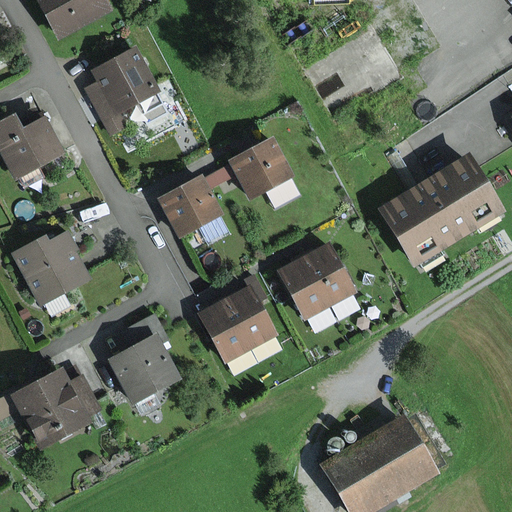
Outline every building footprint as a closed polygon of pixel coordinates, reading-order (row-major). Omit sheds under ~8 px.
[(97,0),(43,0),(59,31),(102,9),(97,0)] [(146,20),(94,48),(102,61),(91,69),(121,121),(156,103),(148,89),(173,71),(146,20)] [(27,117),(0,132),(0,148),(22,187),(73,157),(53,122),(36,132),(27,117)] [(281,139),(235,166),(258,204),(303,177),(281,139)] [(384,215),(420,272),(511,215),(511,202),(482,154),(384,215)] [(231,169),(162,203),(182,243),(233,217),(224,198),(241,190),(231,169)] [(19,260),(44,310),(98,283),(73,233),(19,260)] [(305,259),(328,302),(351,290),(329,247),(305,259)] [(282,271),(304,314),(328,302),(305,259),(282,271)] [(227,302),(248,345),(273,333),(251,290),(227,302)] [(203,315),(224,357),(248,345),(227,302),(203,315)] [(157,318),(98,350),(131,411),(190,380),(157,318)] [(79,367),(19,400),(48,453),(108,420),(79,367)] [(331,468),(357,511),(383,511),(450,472),(416,417),(331,468)]
